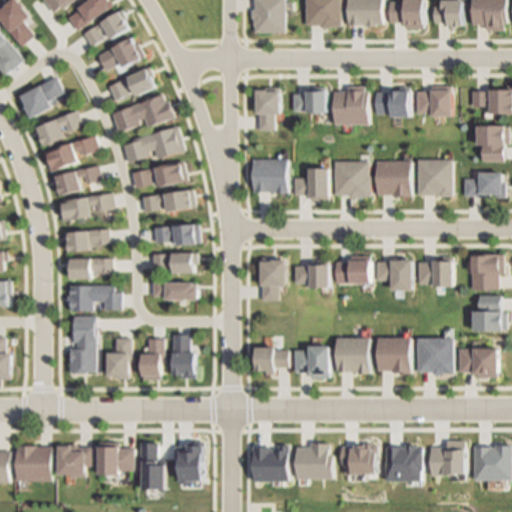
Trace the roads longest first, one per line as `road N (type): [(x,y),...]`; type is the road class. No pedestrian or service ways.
road 1 (residential): [(230,0),(226,511)]
road 2 (residential): [(0,410),(511,408)]
road 3 (residential): [(511,57),(184,67)]
road 4 (residential): [(33,409),(33,244),(0,130)]
road 5 (residential): [(511,229),(230,229)]
road 6 (residential): [(230,229),(184,67),(145,0)]
